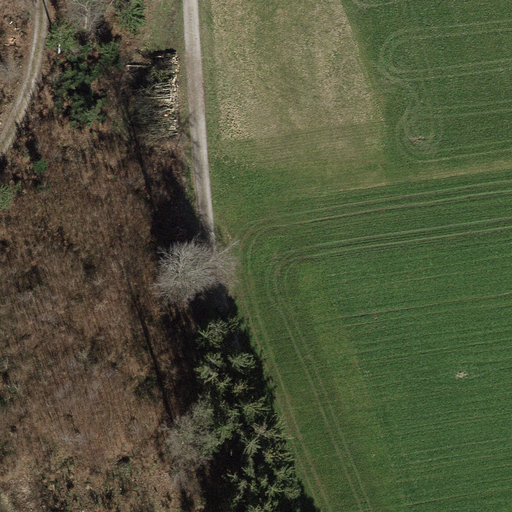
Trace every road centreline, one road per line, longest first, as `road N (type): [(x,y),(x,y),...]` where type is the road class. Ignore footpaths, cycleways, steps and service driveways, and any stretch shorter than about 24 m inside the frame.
road 1 (track): [(300,511),(276,458),(222,267),(194,0)]
road 2 (track): [(42,0),(33,72),(0,152)]
